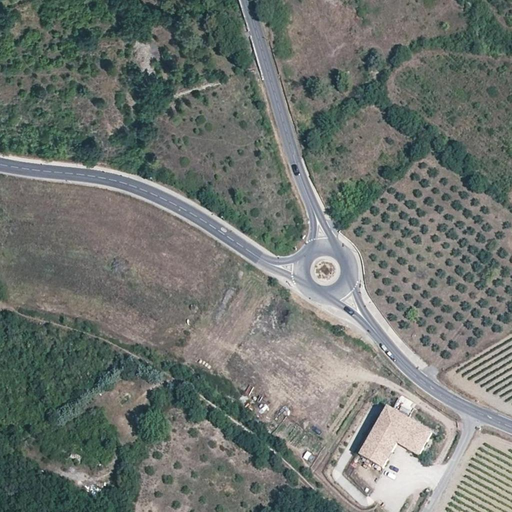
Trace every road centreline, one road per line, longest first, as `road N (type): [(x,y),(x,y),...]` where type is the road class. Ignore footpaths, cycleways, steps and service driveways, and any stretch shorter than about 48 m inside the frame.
road 1 (track): [(0,288),(8,302),(68,307),(129,331),(147,353),(183,369),(337,511)]
road 2 (tertiary): [(271,265),(136,189),(0,165)]
road 3 (tertiary): [(245,0),(316,219)]
road 4 (tertiary): [(480,416),(406,368),(363,317)]
